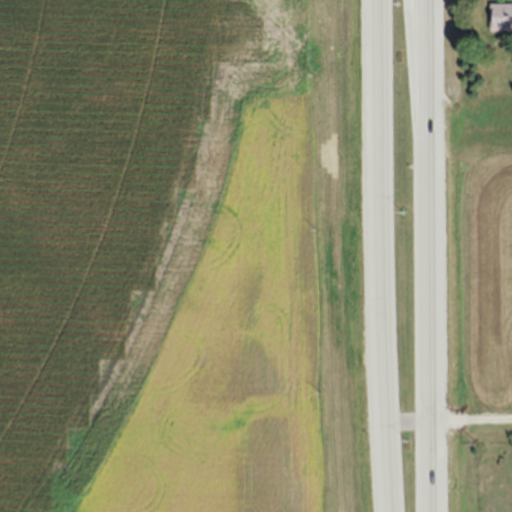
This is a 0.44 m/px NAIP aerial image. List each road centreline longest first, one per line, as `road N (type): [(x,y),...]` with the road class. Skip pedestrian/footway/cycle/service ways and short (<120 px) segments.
road 1 (secondary): [(376,0),(388,511)]
road 2 (secondary): [(434,511),(433,0)]
